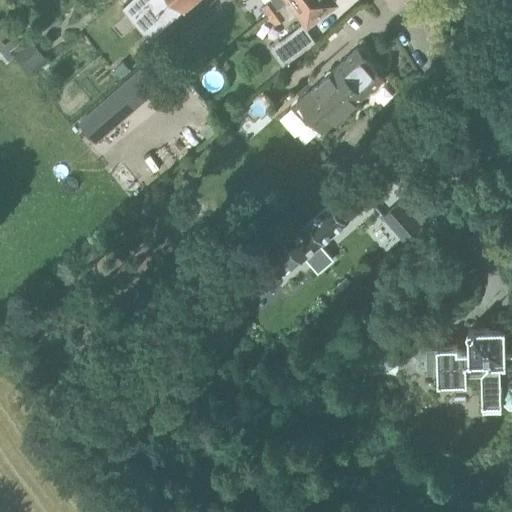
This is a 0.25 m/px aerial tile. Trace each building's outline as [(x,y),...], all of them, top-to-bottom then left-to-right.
[(129,0),(126,3),(152,33),(183,6),(185,8),(194,0),(129,0)] [(270,0),(263,6),(269,14),(288,0),(270,0)] [(288,0),(269,14),(275,23),(286,15),(288,18),(299,10),(307,21),(308,20),(312,20),(319,15),(320,11),(334,0),(288,0)] [(302,24),(280,40),(293,57),(315,40),(302,24)] [(15,34),(4,44),(10,50),(21,41),(15,34)] [(10,50),(4,44),(0,38),(0,54),(6,62),(14,55),(10,50)] [(32,39),(15,54),(30,72),(48,57),(32,39)] [(309,113),(370,61),(366,57),(366,54),(364,50),(361,48),(358,48),(356,46),(296,98),(299,102),(300,106),(301,109),(307,112),(309,113)] [(113,69),(119,76),(129,68),(123,61),(113,69)] [(370,61),(309,113),(311,115),(311,118),(312,122),(316,124),(319,124),(322,129),(366,91),(369,91),(372,90),(375,88),(378,86),(379,83),(379,79),(383,76),(381,74),(381,71),(379,68),(376,66),(373,65),(370,61)] [(108,131),(127,115),(109,95),(90,111),(108,131)] [(286,243),(276,251),(277,252),(290,267),(292,269),(305,257),(321,243),(370,200),(354,182),(286,243)] [(496,215),(475,192),(457,208),(478,231),(496,215)] [(399,199),(383,214),(403,237),(419,223),(399,199)] [(252,230),(235,210),(196,245),(213,265),(252,230)] [(399,264),(377,283),(387,295),(409,275),(399,264)] [(234,330),(249,317),(229,293),(213,306),(234,330)] [(416,366),(427,366),(436,366),(437,379),(465,379),(465,371),(481,370),(482,408),(499,408),(499,399),(503,399),(504,397),(509,403),(511,402),(511,350),(504,351),(503,326),(503,320),(489,321),(489,327),(467,327),(467,347),(456,348),(456,343),(415,344),(415,355),(416,366)] [(400,345),(413,345),(412,335),(400,336),(400,345)]
